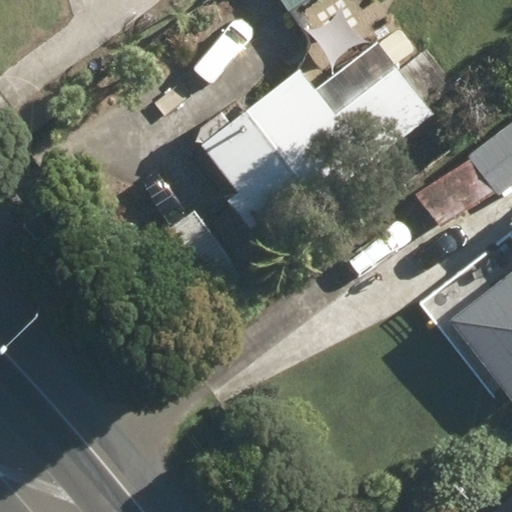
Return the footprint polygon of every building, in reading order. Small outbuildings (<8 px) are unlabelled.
[(281,0),(287,10),(303,0),(281,0)] [(226,199),(273,261),(445,131),(374,38),(311,84),(298,67),(196,146),(232,194),(226,199)] [(511,120),(414,194),(441,228),(494,189),(497,192),(511,181),(511,120)] [(206,202),(164,231),(212,299),(254,270),(206,202)] [(511,266),(447,317),(511,402),(511,216),(506,220),(511,227),(511,266)]
